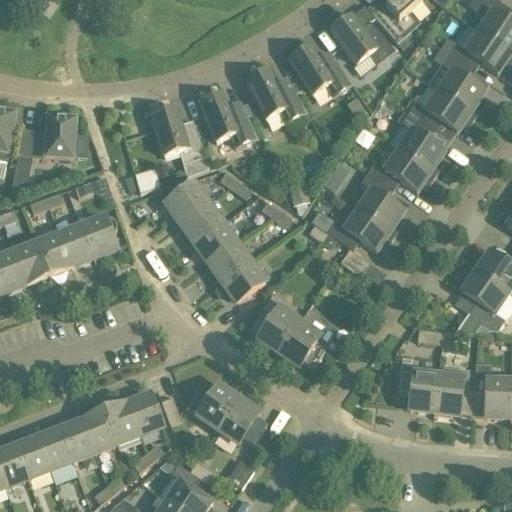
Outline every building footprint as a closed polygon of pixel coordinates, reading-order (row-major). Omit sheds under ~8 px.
[(382,0),(386,4),(371,16),(368,13),(367,13),(397,48),(398,47),(397,45),(417,27),(409,18),(422,7),(415,0),(382,0)] [(511,29),(502,23),(509,13),(489,0),(476,0),(469,11),(485,26),(478,36),(511,58),(511,29)] [(348,23),(345,19),(331,31),(334,35),(331,37),(357,70),(369,60),(377,70),(395,55),(371,26),(361,34),(351,21),(348,23)] [(456,48),(448,59),(469,73),(475,63),(497,78),(496,79),(497,80),(502,72),(507,75),(511,67),(511,58),(478,36),(466,55),(456,48)] [(308,53),(306,49),(290,60),(293,64),(290,65),(313,101),(326,92),(333,103),(353,90),(330,58),(320,65),(311,52),(308,53)] [(451,77),(438,96),(476,121),(485,108),(480,105),(485,97),(484,96),(484,98),(462,83),(469,73),(448,59),(441,70),(451,77)] [(306,118),(295,98),(290,89),(287,85),(276,90),(269,76),(266,77),(264,73),(247,82),(249,86),(247,88),(266,125),(280,118),(285,129),(306,118)] [(290,89),(295,98),(303,94),(298,85),(290,89)] [(221,100),(219,96),(201,103),(203,107),(200,109),(216,148),(231,142),(235,153),(257,144),(241,109),(230,114),(224,99),(221,100)] [(438,96),(425,114),(415,108),(408,119),(428,133),(435,123),(457,137),(456,138),(457,139),(462,132),(466,135),(476,121),(438,96)] [(173,115),(172,110),(154,116),(155,120),(152,121),(164,162),(179,157),(183,169),(198,164),(202,178),(209,175),(205,162),(193,126),(181,129),(176,114),(173,115)] [(10,118),(7,115),(0,113),(0,165),(6,167),(15,119),(10,118)] [(400,130),(410,136),(398,155),(435,181),(444,167),(440,164),(445,157),(444,156),(443,157),(421,142),(428,133),(408,119),(400,130)] [(70,124),(67,121),(56,120),(53,123),(47,123),(46,145),(36,144),(37,137),(23,134),(18,160),(32,163),(73,165),(75,125),(70,124)] [(398,155),(385,174),(375,167),(367,178),(388,192),(395,182),(416,197),(416,198),(417,199),(422,191),(426,194),(435,181),(398,155)] [(233,196),(239,187),(226,178),(220,187),(233,196)] [(360,189),(370,196),(357,215),(395,240),(404,227),(400,224),(405,216),(404,216),(403,217),(381,202),(388,192),(367,178),(360,189)] [(136,195),(131,181),(124,184),(128,197),(136,195)] [(157,183),(138,188),(140,198),(160,192),(157,183)] [(78,203),(94,197),(90,187),(75,193),(78,203)] [(239,187),(233,196),(246,205),(252,196),(239,187)] [(180,230),(209,209),(194,189),(165,210),(180,230)] [(45,204),(49,213),(63,208),(60,198),(45,204)] [(33,219),(49,213),(45,204),(30,209),(33,219)] [(274,225),(280,216),(267,207),(261,216),(274,225)] [(194,249),(223,229),(209,209),(180,230),(194,249)] [(0,220),(4,230),(18,224),(15,215),(0,220)] [(357,215),(350,226),(338,221),(327,238),(328,239),(350,254),(349,254),(353,257),(354,255),(348,251),(354,242),(376,257),(375,258),(376,258),(381,251),(386,254),(395,240),(357,215)] [(280,216),(274,225),(288,234),(294,225),(280,216)] [(82,231),(95,264),(117,256),(111,240),(112,239),(114,238),(115,237),(116,236),(116,235),(117,233),(117,232),(117,230),(117,228),(116,227),(115,226),(114,225),(113,224),(112,223),(110,222),(109,222),(107,222),(106,222),(104,222),(82,231)] [(208,269),(237,248),(223,229),(194,249),(208,269)] [(328,239),(327,238),(315,230),(309,239),(322,248),(328,239)] [(72,273),(95,264),(82,231),(59,240),(72,273)] [(50,282),(72,273),(59,240),(37,248),(50,282)] [(27,290),(50,282),(37,248),(15,257),(27,290)] [(222,288),(251,268),(237,248),(208,269),(222,288)] [(370,269),(353,257),(349,254),(340,268),(360,282),(370,269)] [(511,271),(511,273),(489,258),(490,257),(489,256),(475,277),(508,299),(511,293),(511,271)] [(0,285),(5,299),(27,290),(15,257),(0,262),(0,285)] [(251,268),(222,288),(236,308),(265,288),(251,268)] [(495,318),(508,299),(475,277),(461,298),(462,299),(462,298),(484,312),(478,323),(498,336),(505,325),(495,318)] [(279,358),(300,327),(280,314),(285,307),(273,299),(249,335),(259,343),(258,345),(279,358)] [(300,327),(279,358),(299,372),(303,366),(314,373),(327,355),(316,347),(320,341),(300,327)] [(442,350),(444,337),(419,335),(417,347),(442,350)] [(511,386),(490,386),(490,370),(475,369),(474,395),(472,421),(486,421),(485,423),(510,424),(511,386)] [(472,421),(474,395),(467,394),(469,376),(443,373),(442,381),(438,381),(434,418),(459,421),(459,419),(472,421)] [(434,418),(438,381),(401,376),(398,397),(411,399),(409,416),(434,418)] [(218,436),(239,404),(219,391),(209,404),(198,397),(186,415),(218,436)] [(127,409),(140,442),(163,433),(150,400),(127,409)] [(170,430),(182,426),(173,402),(161,407),(170,430)] [(239,404),(218,436),(238,450),(243,444),(253,451),(266,432),(255,425),(260,418),(239,404)] [(118,450),(140,442),(127,409),(105,417),(118,450)] [(95,459),(118,450),(105,417),(82,426),(95,459)] [(73,468),(95,459),(82,426),(60,435),(73,468)] [(50,476),(73,468),(60,435),(38,443),(50,476)] [(28,485),(50,476),(38,443),(15,452),(28,485)] [(145,460),(152,468),(164,458),(158,450),(145,460)] [(0,479),(6,494),(28,485),(15,452),(0,457),(0,479)] [(139,478),(152,468),(145,460),(133,470),(139,478)] [(190,477),(196,482),(210,491),(218,481),(197,467),(190,477)] [(196,482),(190,477),(178,470),(171,480),(179,486),(166,505),(176,511),(210,511),(213,507),(190,492),(196,482)] [(106,492),(113,500),(125,490),(119,482),(106,492)] [(100,510),(113,500),(106,492),(94,502),(100,510)]
